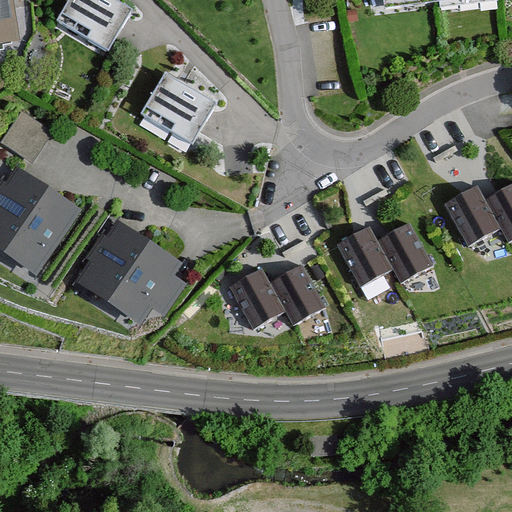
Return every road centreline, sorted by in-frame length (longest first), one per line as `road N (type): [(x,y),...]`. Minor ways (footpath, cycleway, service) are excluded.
road 1 (tertiary): [(0,371),(308,402),(411,389),(511,364)]
road 2 (residential): [(511,77),(446,100),(372,149),(330,152),(294,122),(275,0)]
